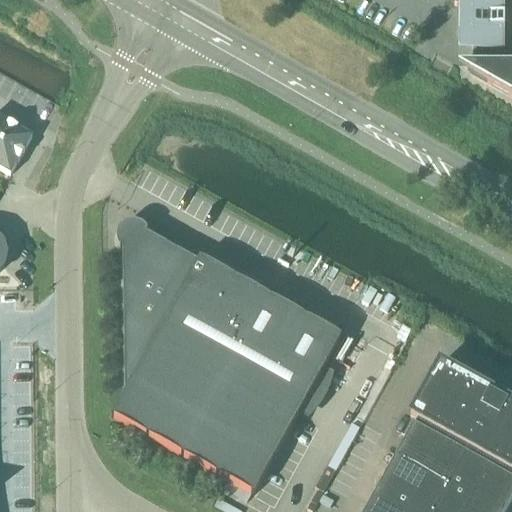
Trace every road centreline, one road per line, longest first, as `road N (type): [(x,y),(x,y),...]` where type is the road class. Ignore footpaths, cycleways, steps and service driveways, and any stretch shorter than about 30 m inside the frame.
road 1 (unclassified): [(69,501),(67,210),(117,102)]
road 2 (tertiary): [(511,209),(181,20)]
